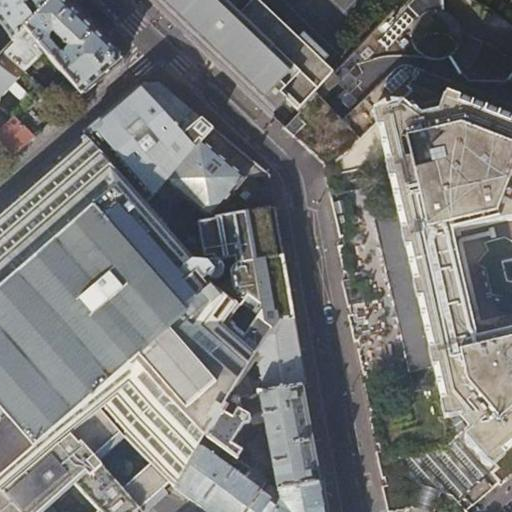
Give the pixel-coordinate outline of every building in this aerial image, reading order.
[(0,0),(0,26),(12,41),(7,47),(10,50),(27,32),(25,29),(53,0),(0,0)] [(53,0),(25,29),(27,32),(45,52),(68,79),(83,96),(120,64),(121,56),(101,37),(61,0),(53,0)] [(148,0),(186,35),(243,90),(272,117),(379,0),(148,0)] [(27,32),(10,50),(5,54),(25,73),(45,52),(27,32)] [(5,54),(0,59),(0,98),(21,77),(23,79),(27,75),(25,73),(5,54)] [(51,96),(67,111),(71,107),(83,96),(68,79),(51,96)] [(61,156),(0,208),(0,492),(2,495),(100,412),(121,434),(151,465),(167,481),(176,489),(201,449),(208,437),(232,398),(278,323),(295,321),(289,291),(280,236),(272,193),(269,176),(235,148),(190,110),(159,84),(144,84),(112,112),(61,156)] [(10,115),(14,119),(35,138),(62,115),(67,111),(51,96),(39,85),(10,115)] [(337,230),(417,109),(406,110),(397,103),(372,107),(383,155),(318,91),(286,126),(325,162),(326,171),(337,230)] [(511,126),(437,98),(432,107),(417,109),(337,230),(337,233),(341,233),(342,237),(343,242),(337,243),(342,269),(346,269),(347,277),(342,277),(352,338),(359,337),(360,346),(358,347),(363,373),(365,373),(366,380),(364,380),(368,407),(372,406),(373,414),(370,415),(374,442),(378,441),(379,450),(376,451),(380,476),(383,476),(385,484),(382,484),(386,510),(411,505),(430,511),(431,511),(471,511),(468,508),(502,478),(504,481),(511,474),(511,126)] [(22,150),(35,138),(14,119),(8,124),(5,121),(0,124),(0,128),(1,130),(0,130),(0,142),(14,156),(22,150)] [(278,323),(232,398),(307,387),(302,359),(295,321),(278,323)] [(316,438),(307,387),(232,398),(208,437),(237,459),(241,451),(233,445),(244,428),(245,429),(254,416),(256,415),(257,424),(266,423),(277,490),(282,493),(324,485),(316,438)] [(94,459),(121,434),(100,412),(2,495),(0,492),(0,511),(140,511),(138,510),(153,495),(167,481),(151,465),(122,491),(94,459)] [(206,511),(247,511),(270,484),(261,478),(256,474),(249,484),(201,449),(176,489),(206,511)] [(261,478),(270,484),(273,480),(265,473),(261,478)] [(277,490),(270,484),(247,511),(328,511),(327,502),(324,485),(282,493),(277,490)]
